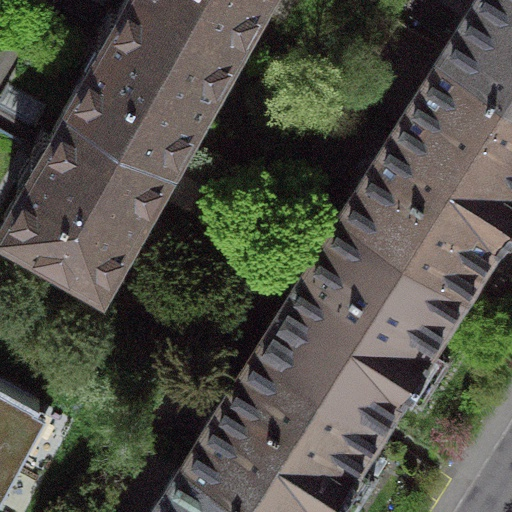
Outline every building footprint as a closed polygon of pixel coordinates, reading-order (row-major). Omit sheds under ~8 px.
[(71,96),(169,151),(236,32),(178,0),(124,0),(117,14),(123,17),(119,24),(115,31),(106,25),(105,26),(102,25),(84,57),(91,61),(71,96)] [(178,0),(236,32),(254,0),(178,0)] [(511,0),(472,0),(441,50),(442,51),(511,95),(511,0)] [(511,95),(442,51),(343,205),(464,281),(510,311),(511,307),(511,244),(498,236),(511,214),(511,95)] [(3,217),(101,272),(169,151),(71,96),(50,133),(56,136),(52,143),(48,150),(39,144),(38,145),(35,144),(17,176),(24,180),(3,217)] [(464,281),(343,205),(259,338),(380,415),(394,392),(417,407),(453,349),(430,335),(457,293),(464,281)] [(372,426),(380,415),(259,338),(185,454),(277,511),(318,511),(321,507),(329,511),(349,511),(380,465),(357,451),(372,426)] [(0,380),(0,467),(37,400),(0,380)] [(277,511),(185,454),(148,511),(277,511)]
